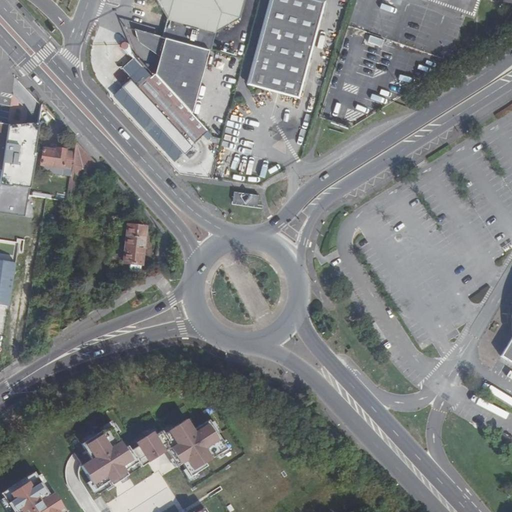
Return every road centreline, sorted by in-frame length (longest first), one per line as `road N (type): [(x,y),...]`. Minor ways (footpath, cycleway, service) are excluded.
road 1 (primary): [(225,240),(0,7)]
road 2 (primary): [(0,34),(176,227),(198,262)]
road 3 (unknown): [(351,219),(443,346),(470,365),(400,439)]
road 4 (primary): [(465,511),(292,312)]
road 5 (primary): [(247,344),(310,377),(435,511)]
road 6 (secondary): [(511,70),(352,172)]
road 7 (unknown): [(394,192),(480,321)]
road 8 (unknown): [(430,170),(475,247),(505,280)]
road 9 (secondary): [(191,279),(172,301),(84,347)]
road 10 (secondary): [(84,347),(160,327),(206,328)]
